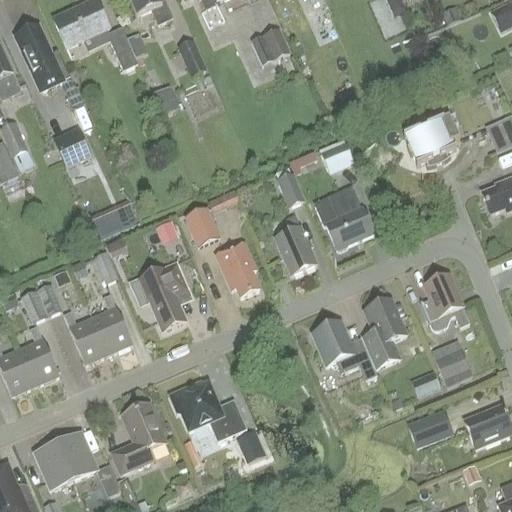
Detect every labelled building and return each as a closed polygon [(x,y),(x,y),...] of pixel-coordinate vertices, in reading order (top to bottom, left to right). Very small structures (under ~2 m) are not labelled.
[(158,30),(173,23),(162,0),(127,0),(137,21),(151,14),(158,30)] [(199,0),(206,14),(217,9),(216,6),(220,4),(221,5),(230,0),(199,0)] [(385,0),(394,21),(407,16),(399,0),(385,0)] [(67,52),(110,32),(96,3),(53,23),(67,52)] [(501,36),(511,30),(511,5),(491,16),(501,36)] [(443,18),(448,30),(461,24),(456,12),(443,18)] [(51,58),(38,31),(39,31),(39,30),(15,41),(16,42),(16,41),(41,95),(62,85),(70,81),(74,89),(73,89),(73,90),(74,89),(58,54),(51,58)] [(136,63),(127,43),(122,31),(107,37),(116,60),(119,59),(123,69),(136,63)] [(291,57),(280,32),(251,45),(263,70),(291,57)] [(147,57),(139,38),(127,43),(136,63),(139,70),(145,67),(142,59),(147,57)] [(207,74),(193,44),(178,51),(191,81),(207,74)] [(0,101),(2,105),(22,95),(6,63),(5,63),(0,51),(0,101)] [(70,81),(62,85),(66,93),(73,89),(74,89),(70,81)] [(409,99),(404,88),(372,101),(376,112),(409,99)] [(180,113),(170,90),(152,98),(162,121),(180,113)] [(443,123),(404,140),(408,151),(407,152),(410,159),(412,159),(417,170),(424,167),(426,172),(432,171),(437,169),(442,167),(447,164),(451,161),(449,156),(456,153),(453,145),(454,144),(450,133),(448,134),(443,123)] [(15,126),(1,133),(13,160),(27,153),(15,126)] [(92,161),(79,131),(53,143),(66,173),(92,161)] [(511,135),(491,144),(497,157),(511,150),(511,135)] [(354,169),(344,144),(320,155),(330,179),(354,169)] [(0,188),(19,180),(3,146),(0,147),(0,188)] [(294,180),(301,177),(296,165),(289,169),(294,180)] [(304,206),(292,180),(289,172),(276,178),(279,186),(278,186),(289,212),(304,206)] [(497,191),(482,197),(490,219),(505,213),(507,216),(511,213),(511,181),(495,188),(497,191)] [(362,213),(352,191),(328,201),(329,202),(314,208),(324,229),(326,228),(337,254),(340,255),(347,252),(348,249),(374,238),(362,212),(362,213)] [(209,207),(213,217),(239,205),(234,195),(215,204),(209,207)] [(100,241),(137,225),(129,207),(92,224),(100,241)] [(221,242),(208,211),(184,221),(198,252),(221,242)] [(291,236),(275,243),(291,281),(317,269),(301,232),(300,232),(295,220),(286,224),(291,236)] [(171,226),(165,228),(171,243),(177,241),(171,226)] [(251,276),(256,274),(244,247),(216,259),(231,294),(236,292),(241,302),(259,294),(251,276)] [(119,283),(107,256),(94,262),(106,289),(119,283)] [(189,295),(177,267),(130,287),(142,315),(151,311),(162,336),(187,326),(176,300),(189,295)] [(73,272),(78,283),(88,279),(84,268),(73,272)] [(67,275),(55,280),(59,290),(71,285),(67,275)] [(463,312),(449,279),(424,290),(431,304),(423,308),(422,306),(420,306),(432,333),(435,335),(439,335),(447,331),(450,322),(455,320),(460,332),(469,328),(462,312),(463,312)] [(63,314),(51,288),(37,295),(49,321),(63,314)] [(48,321),(36,294),(21,301),(33,328),(48,321)] [(109,316),(93,323),(109,359),(133,349),(117,312),(116,313),(110,299),(103,302),(109,316)] [(6,315),(19,309),(16,301),(3,307),(6,315)] [(375,341),(363,346),(375,374),(400,363),(392,346),(407,339),(392,304),(364,316),(375,341)] [(109,359),(93,323),(77,330),(71,316),(64,319),(70,333),(69,333),(85,370),(109,359)] [(341,325),(312,338),(326,371),(335,367),(341,379),(359,371),(365,385),(378,380),(375,374),(363,346),(362,342),(350,347),(341,325)] [(36,347),(19,354),(35,391),(59,381),(43,344),(37,331),(30,334),(36,347)] [(35,391),(19,354),(3,361),(0,353),(0,374),(12,401),(35,391)] [(472,379),(461,353),(436,365),(446,389),(472,379)] [(433,375),(422,380),(429,396),(440,391),(433,375)] [(247,434),(234,405),(219,411),(209,386),(189,395),(187,391),(176,396),(177,400),(174,401),(177,408),(174,410),(177,417),(180,416),(189,436),(209,427),(218,447),(247,434)] [(165,447),(149,409),(123,420),(135,447),(111,458),(121,480),(153,466),(149,454),(165,447)] [(475,453),(511,438),(511,436),(501,411),(464,425),(475,453)] [(453,439),(443,414),(406,429),(417,454),(453,439)] [(266,460),(256,435),(236,444),(247,469),(266,460)] [(98,475),(81,438),(58,448),(74,485),(98,475)] [(74,485),(58,448),(34,458),(50,495),(74,485)] [(180,476),(186,473),(183,465),(177,468),(180,476)] [(468,485),(480,480),(476,470),(464,475),(468,485)] [(37,511),(30,495),(19,500),(7,472),(0,475),(0,511),(37,511)] [(113,479),(100,485),(107,501),(120,495),(113,479)] [(138,507),(128,484),(120,487),(131,511),(148,511),(145,504),(138,507)] [(511,511),(511,487),(501,492),(507,507),(499,510),(500,511),(511,511)] [(420,495),(426,511),(437,511),(439,511),(431,491),(420,495)]
